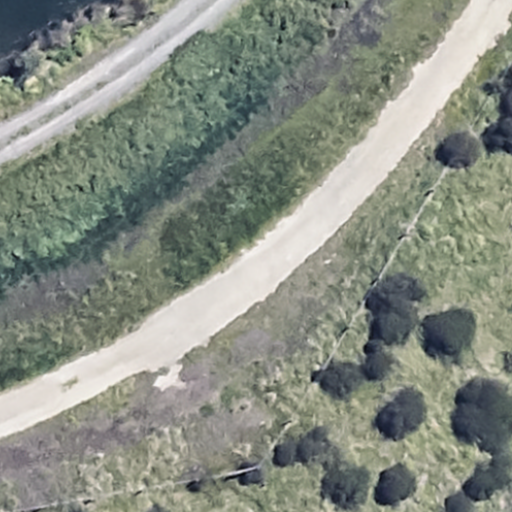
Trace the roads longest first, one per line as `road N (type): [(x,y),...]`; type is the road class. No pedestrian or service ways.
road 1 (track): [(489,0),(341,206),(177,345),(0,427)]
road 2 (track): [(233,0),(93,100),(0,143)]
